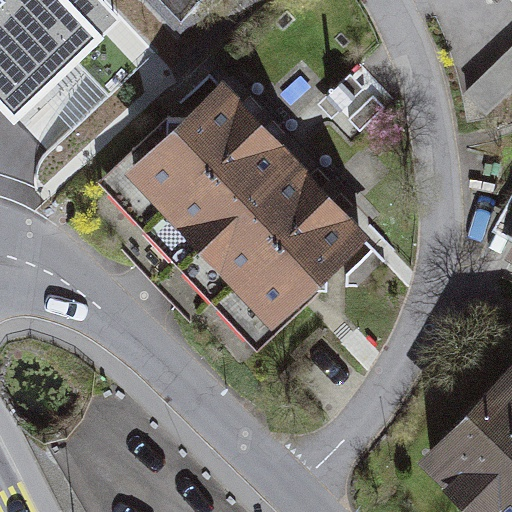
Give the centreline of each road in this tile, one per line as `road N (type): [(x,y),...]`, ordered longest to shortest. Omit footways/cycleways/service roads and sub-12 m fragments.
road 1 (residential): [(296,493),(413,366),(448,241),(431,99),(396,0)]
road 2 (residential): [(296,493),(103,306),(21,270),(0,269)]
